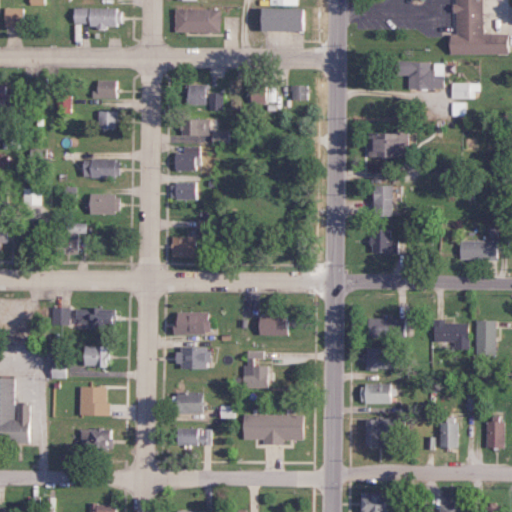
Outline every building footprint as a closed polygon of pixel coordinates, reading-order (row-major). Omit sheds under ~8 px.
[(511,33),(486,33),(486,0),(459,0),(460,3),(455,3),(455,12),(459,12),(459,33),(453,33),(454,53),(511,52),(511,33)] [(27,7),(6,7),(5,26),(27,26),(27,7)] [(126,25),(126,8),(75,7),(75,24),(126,25)] [(265,7),(265,29),(312,30),(312,7),(265,7)] [(178,31),(223,31),(224,8),(178,8),(178,31)] [(121,97),(121,79),(102,79),(102,97),(121,97)] [(272,102),(273,83),(253,82),(252,101),(272,102)] [(480,82),(455,82),(455,97),(480,97),(480,82)] [(0,102),(11,103),(12,84),(0,83),(0,102)] [(209,84),(191,84),(190,104),(209,104),(209,84)] [(295,99),(312,99),(311,84),(294,84),(295,99)] [(211,109),(224,109),(225,92),(211,92),(211,109)] [(58,111),(73,111),(73,94),(58,94),(58,111)] [(454,115),(468,115),(468,101),(454,101),(454,115)] [(120,109),(101,110),(102,128),(120,127),(120,109)] [(184,134),(212,134),(213,118),(185,118),(184,134)] [(4,149),(22,148),(22,138),(10,138),(10,120),(0,120),(0,139),(3,139),(4,149)] [(372,155),(413,156),(413,133),(373,132),(372,155)] [(199,169),(199,155),(202,155),(202,147),(177,148),(177,170),(199,169)] [(11,154),(0,153),(0,173),(6,173),(6,163),(11,163),(11,154)] [(87,176),(124,176),(124,158),(88,158),(87,176)] [(200,198),(200,182),(173,182),(174,198),(200,198)] [(26,205),(43,205),(44,188),(26,187),(26,205)] [(0,213),(9,214),(10,190),(0,189),(0,213)] [(124,214),(124,193),(94,193),(94,213),(124,214)] [(200,232),(217,232),(218,220),(201,219),(200,232)] [(90,222),(71,222),(71,232),(90,232),(90,222)] [(0,248),(8,248),(7,223),(0,223),(0,248)] [(394,229),(374,229),(373,252),(403,252),(403,240),(394,240),(394,229)] [(175,256),(200,256),(201,236),(176,236),(175,256)] [(501,240),(461,241),(461,259),(502,258),(501,251),(511,251),(510,236),(501,236),(501,240)] [(54,323),(73,324),(73,307),(55,306),(54,323)] [(81,322),(90,323),(90,328),(122,328),(123,308),(81,307),(81,322)] [(215,311),(181,311),(180,333),(214,334),(215,311)] [(294,333),(294,314),(263,315),(263,334),(294,333)] [(410,337),(411,318),(370,317),(369,336),(410,337)] [(500,320),(478,319),(477,354),(499,355),(500,320)] [(473,323),(438,322),(437,341),(457,341),(457,348),(472,349),(473,323)] [(112,345),(88,345),(88,365),(111,365),(112,345)] [(183,368),(213,368),(214,347),(183,347),(183,368)] [(398,369),(399,348),(371,347),(370,368),(398,369)] [(267,350),(251,350),(251,364),(247,364),(246,387),(271,387),(272,366),(256,365),(256,357),(267,357),(267,350)] [(70,360),(54,361),(54,378),(71,377),(70,360)] [(18,377),(0,377),(0,439),(35,440),(35,404),(18,404),(18,377)] [(397,383),(365,384),(365,403),(397,402),(397,383)] [(114,415),(114,401),(111,401),(111,387),(84,386),(84,414),(114,415)] [(183,391),(182,412),(208,413),(209,392),(183,391)] [(481,394),(469,395),(469,409),(481,409),(481,394)] [(267,443),(288,444),(288,439),(309,439),(309,414),(248,413),(247,438),(268,439),(267,443)] [(371,418),(371,445),(398,445),(398,418),(371,418)] [(462,421),(442,421),(441,447),(462,447),(462,421)] [(509,421),(491,421),(490,447),(509,447),(509,421)] [(215,428),(178,427),(178,444),(215,445),(215,428)] [(117,429),(84,428),(83,448),(117,449),(117,429)] [(398,511),(398,492),(366,492),(366,511),(398,511)] [(91,511),(120,511),(120,504),(92,502),(91,511)] [(442,511),(465,511),(466,502),(443,502),(442,511)]
